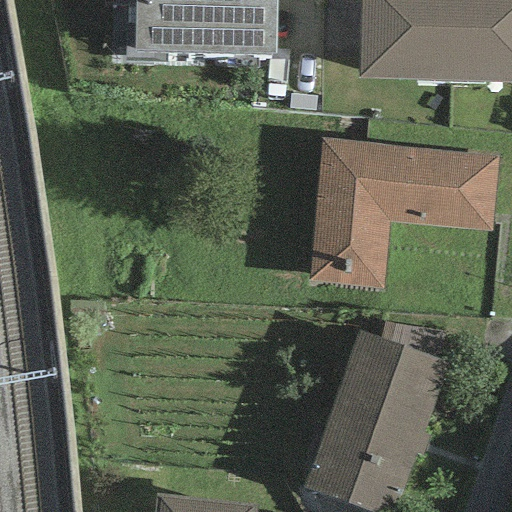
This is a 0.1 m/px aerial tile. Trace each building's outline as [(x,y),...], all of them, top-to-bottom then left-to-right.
[(137,0),(137,51),(275,54),(276,0),(137,0)] [(511,82),(511,0),(359,0),(359,76),(511,82)] [(497,157),(321,139),(309,281),(382,289),(388,223),(491,232),(497,157)] [(370,511),(377,511),(386,489),(400,494),(416,453),(422,433),(448,363),(359,331),(303,488),(370,511)] [(429,435),(422,433),(416,453),(422,455),(429,435)] [(254,511),(255,506),(155,494),(153,511),(254,511)]
